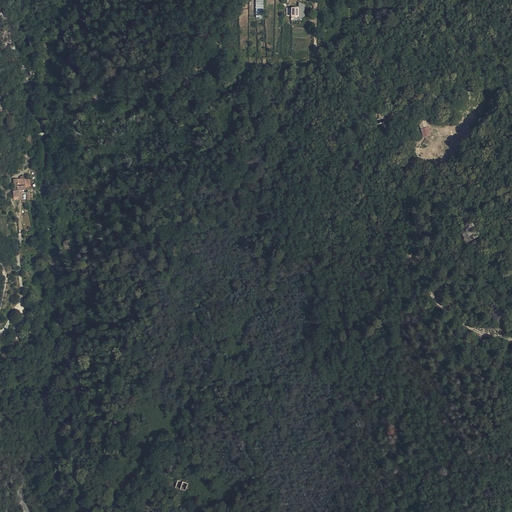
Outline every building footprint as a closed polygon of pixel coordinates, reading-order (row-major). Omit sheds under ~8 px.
[(255,0),(256,18),(264,18),(262,0),(255,0)] [(420,128),(427,126),(426,119),(418,121),(420,128)] [(420,129),(423,137),(430,135),(428,127),(420,129)] [(30,191),(30,185),(30,183),(29,183),(26,184),(20,184),(20,193),(23,193),(23,195),(27,195),(30,195),(30,191)] [(12,342),(19,345),(24,330),(17,328),(12,342)] [(232,408),(231,404),(230,403),(224,405),(226,413),(233,411),(232,408)] [(226,413),(224,405),(215,408),(217,415),(226,413)]
